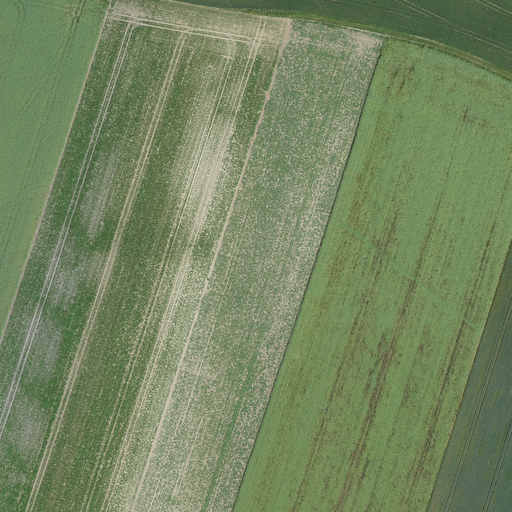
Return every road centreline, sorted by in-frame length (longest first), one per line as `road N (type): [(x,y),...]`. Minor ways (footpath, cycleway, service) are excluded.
road 1 (track): [(511,76),(352,25),(170,0)]
road 2 (track): [(67,511),(112,386)]
